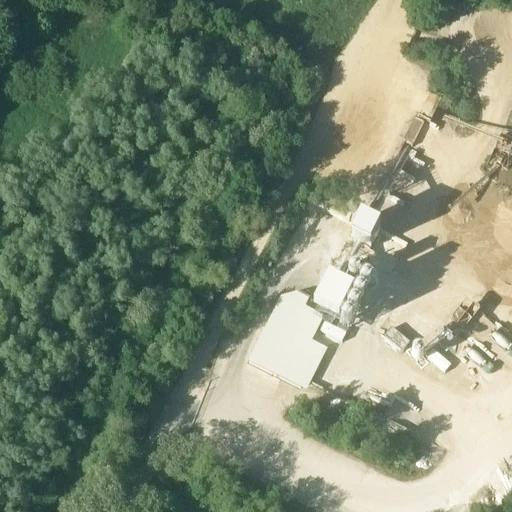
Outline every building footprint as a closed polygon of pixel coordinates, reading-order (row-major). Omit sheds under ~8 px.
[(439,102),(427,96),(416,118),(428,123),(439,102)] [(511,146),(511,141),(500,136),(494,149),(507,156),(511,146)] [(375,227),(358,218),(349,237),(366,246),(375,227)] [(359,273),(332,259),(327,270),(329,271),(353,283),(354,284),(359,273)] [(353,283),(329,271),(311,306),(335,319),(353,283)] [(306,291),(281,299),(250,361),(276,374),(279,375),(290,355),(311,365),(320,346),(303,338),(305,334),(308,335),(317,317),(302,309),(310,293),(306,291)] [(334,322),(325,318),(318,332),(327,337),(334,322)] [(311,365),(290,355),(279,375),(280,376),(300,386),(311,365)] [(388,410),(366,399),(362,408),(383,418),(388,410)]
